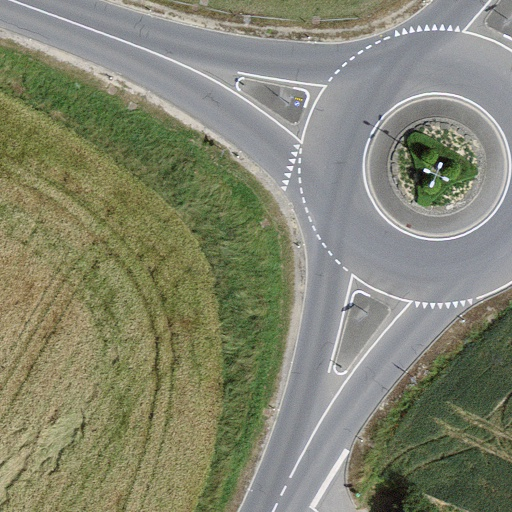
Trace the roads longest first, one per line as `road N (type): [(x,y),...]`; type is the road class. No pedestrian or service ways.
road 1 (tertiary): [(342,122),(16,0)]
road 2 (tertiary): [(273,511),(396,263)]
road 3 (tertiary): [(342,122),(332,162),(339,204),(361,239),(396,263)]
road 4 (tertiary): [(481,72),(428,62),(401,68),(357,99),(342,122)]
road 5 (tertiary): [(396,263),(442,271),(486,259),(511,237)]
